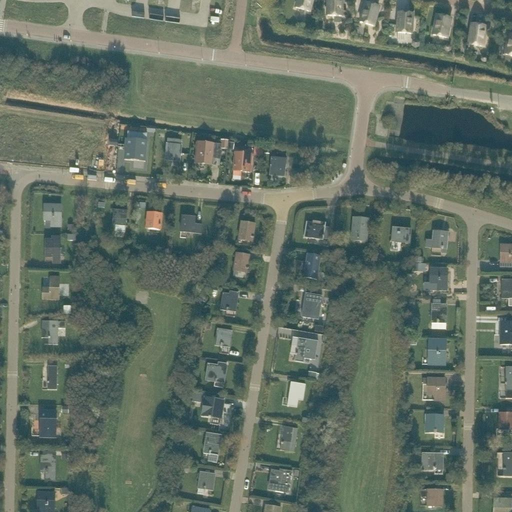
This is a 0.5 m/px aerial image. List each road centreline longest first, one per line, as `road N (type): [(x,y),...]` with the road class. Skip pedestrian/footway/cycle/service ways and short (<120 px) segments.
road 1 (unclassified): [(368,79),(0,26)]
road 2 (residential): [(5,511),(17,173)]
road 3 (residential): [(232,511),(283,201)]
road 4 (residential): [(465,511),(472,212)]
road 5 (residential): [(283,201),(17,173)]
road 6 (residential): [(472,212),(354,187)]
